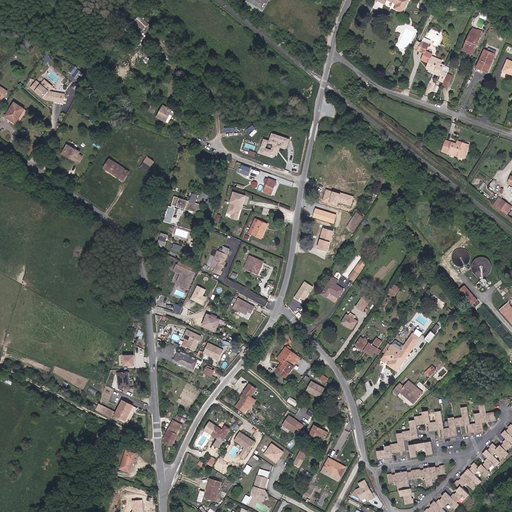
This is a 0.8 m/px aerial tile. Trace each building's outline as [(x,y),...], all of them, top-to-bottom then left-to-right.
[(264,13),(270,0),(245,0),(245,1),(264,13)] [(410,0),(376,0),(385,4),(386,0),(387,0),(401,6),(399,10),(405,13),(410,0)] [(475,53),(482,35),(473,31),(465,49),(475,53)] [(439,80),(445,82),(446,80),(449,73),(451,67),(443,63),(444,60),(433,56),(434,54),(428,51),(430,46),(423,44),(420,50),(427,53),(424,59),(431,62),(434,64),(432,70),(438,72),(437,73),(442,75),(439,80)] [(487,48),(480,66),(486,68),(489,70),(497,52),(487,48)] [(446,80),(451,82),(454,75),(449,73),(446,80)] [(40,83),(34,89),(48,101),(56,103),(58,95),(52,94),(40,83)] [(0,85),(0,100),(2,103),(9,92),(7,91),(3,88),(0,85)] [(66,105),(67,97),(58,95),(56,103),(66,105)] [(16,124),(25,110),(15,104),(6,117),(16,124)] [(164,116),(167,111),(162,108),(159,114),(164,116)] [(176,125),(182,114),(174,110),(168,120),(176,125)] [(249,134),(256,128),(252,124),(246,131),(249,134)] [(265,140),(262,146),(266,147),(264,153),(270,155),(272,151),(277,153),(280,146),(282,137),(273,134),(270,142),(265,140)] [(283,137),(282,147),(286,149),(290,140),(283,137)] [(455,142),(454,145),(443,141),(441,148),(447,150),(445,155),(456,158),(458,153),(463,154),(465,146),(455,142)] [(79,156),(81,154),(69,148),(65,155),(72,159),(71,160),(79,165),(83,159),(79,156)] [(148,172),(155,161),(147,156),(140,166),(148,172)] [(126,179),(132,171),(113,157),(107,165),(126,179)] [(265,192),(273,194),(277,182),(269,179),(269,180),(268,183),(265,192)] [(340,194),(325,189),(321,201),(337,206),(338,203),(351,207),(354,196),(340,192),(340,194)] [(240,217),(248,197),(236,193),(230,214),(235,215),(240,217)] [(191,202),(197,204),(199,198),(193,196),(191,202)] [(176,197),(173,207),(200,215),(203,206),(197,204),(191,202),(176,197)] [(498,208),(505,213),(509,207),(502,202),(502,203),(498,208)] [(336,214),(315,208),(312,217),(333,223),(336,214)] [(168,210),(166,217),(173,219),(175,212),(168,210)] [(364,217),(355,212),(346,227),(354,232),(364,217)] [(171,226),(173,219),(166,217),(164,224),(171,226)] [(263,240),(269,225),(258,221),(252,236),(263,240)] [(329,251),(336,232),(326,228),(319,248),(329,251)] [(200,249),(201,245),(195,243),(194,247),(196,248),(195,251),(192,250),(191,255),(198,257),(202,249),(200,249)] [(221,272),(230,251),(224,248),(222,254),(218,252),(211,268),(215,269),(213,273),(221,276),(223,273),(221,272)] [(266,263),(252,257),(247,269),(261,275),(266,263)] [(358,263),(353,270),(358,273),(363,266),(362,266),(358,263)] [(187,289),(195,273),(177,265),(175,271),(181,274),(177,282),(178,285),(187,289)] [(353,280),(358,273),(353,270),(349,277),(353,280)] [(336,285),(338,281),(334,278),(323,294),(328,297),(330,294),(339,299),(344,290),(336,285)] [(306,299),(315,286),(307,281),(296,297),(300,299),(302,296),(306,299)] [(399,288),(393,284),(388,293),(391,295),(390,297),(393,299),(399,288)] [(476,299),(464,284),(459,289),(471,304),(476,299)] [(206,289),(197,285),(190,300),(202,305),(206,297),(203,295),(206,289)] [(252,315),(256,308),(239,299),(234,309),(248,316),(249,313),(252,315)] [(181,313),(183,305),(176,303),(174,310),(181,313)] [(365,307),(359,303),(356,307),(362,311),(365,307)] [(511,320),(511,308),(508,303),(499,311),(509,323),(511,320)] [(357,322),(347,315),(342,323),(352,330),(357,322)] [(221,321),(208,316),(203,328),(213,332),(216,325),(218,326),(221,321)] [(429,342),(442,327),(437,323),(425,338),(429,342)] [(197,343),(198,340),(199,341),(201,337),(187,330),(183,338),(189,341),(186,347),(194,351),(197,344),(197,343)] [(392,346),(386,355),(391,359),(389,361),(387,364),(397,370),(419,337),(412,332),(399,351),(392,346)] [(376,340),(372,346),(370,345),(361,340),(356,347),(373,357),(375,354),(377,350),(381,343),(376,340)] [(218,361),(223,351),(208,343),(203,353),(218,361)] [(285,377),(295,365),(293,364),(290,362),(293,358),(296,360),(298,361),(301,357),(292,350),(289,347),(287,346),(284,350),(286,351),(280,359),(283,361),(284,362),(277,370),(285,377)] [(193,370),(197,362),(178,353),(174,360),(193,370)] [(133,355),(122,355),(122,365),(133,365),(133,355)] [(277,370),(284,362),(283,361),(276,370),(277,370)] [(427,376),(434,370),(431,366),(424,373),(427,376)] [(212,376),(214,371),(208,368),(205,373),(212,376)] [(132,388),(130,372),(120,373),(122,388),(132,388)] [(325,381),(328,376),(321,372),(318,377),(325,381)] [(422,392),(409,380),(404,387),(400,384),(395,390),(399,394),(401,391),(413,402),(422,392)] [(320,398),(325,388),(312,381),(307,391),(320,398)] [(256,390),(249,385),(244,393),(243,398),(236,407),(245,414),(248,409),(252,404),(254,401),(250,398),(256,390)] [(134,407),(123,402),(116,417),(126,422),(134,407)] [(469,425),(466,407),(460,408),(461,417),(453,419),(453,418),(447,419),(449,428),(443,429),(440,412),(434,413),(435,422),(429,423),(427,412),(421,413),(422,416),(413,418),(414,421),(408,422),(410,431),(401,433),(401,434),(396,435),(397,444),(389,446),(389,447),(384,448),(384,451),(376,452),(377,461),(382,460),(381,459),(387,458),(388,459),(391,458),(391,454),(395,453),(395,452),(401,451),(401,452),(405,452),(403,441),(407,440),(407,439),(413,438),(413,439),(417,439),(415,426),(419,425),(419,424),(425,423),(425,424),(427,424),(428,432),(433,431),(433,430),(439,429),(439,430),(440,430),(442,438),(446,437),(446,436),(452,435),(452,436),(456,436),(455,427),(459,427),(459,425),(465,424),(465,426),(467,425),(468,434),(472,433),(472,432),(478,431),(479,432),(482,431),(481,423),(485,422),(485,421),(491,420),(491,421),(495,421),(494,412),(485,414),(484,404),(478,405),(479,413),(473,414),(475,424),(469,425)] [(96,410),(112,418),(114,412),(99,405),(96,410)] [(303,426),(288,416),(282,425),(296,435),(303,426)] [(208,423),(203,431),(220,442),(228,430),(225,428),(223,433),(208,423)] [(180,429),(171,424),(164,438),(164,439),(172,443),(180,429)] [(481,482),(474,475),(478,471),(485,477),(489,473),(487,471),(493,465),(495,467),(499,462),(492,456),(496,451),(504,458),(508,454),(505,451),(511,445),(511,446),(511,437),(510,436),(511,434),(511,426),(510,424),(507,427),(508,428),(504,433),(503,432),(500,435),(505,439),(502,443),(503,443),(499,448),(498,447),(497,448),(492,444),(489,447),(490,448),(485,452),(484,451),(482,454),(487,459),(484,462),(485,463),(480,467),(479,466),(478,468),(473,463),(470,466),(471,467),(467,472),(466,471),(461,476),(462,477),(458,482),(457,481),(454,484),(458,489),(457,490),(458,491),(454,495),(453,494),(450,497),(445,493),(443,496),(443,497),(439,501),(438,500),(435,503),(434,502),(431,505),(432,506),(428,510),(427,509),(424,511),(444,511),(442,509),(448,503),(454,510),(459,505),(456,503),(462,497),(465,499),(469,495),(461,488),(466,484),(473,490),(481,482)] [(328,433),(316,425),(310,434),(315,437),(316,435),(325,440),(328,433)] [(101,440),(105,433),(99,430),(95,437),(101,440)] [(228,430),(220,442),(222,443),(230,432),(228,430)] [(244,459),(255,442),(239,432),(234,441),(244,447),(239,455),(244,459)] [(430,442),(408,446),(410,458),(416,457),(416,453),(426,452),(426,456),(432,455),(430,442)] [(284,451),(272,443),(264,454),(276,463),(284,451)] [(302,448),(297,456),(300,458),(301,458),(306,450),(302,448)] [(129,474),(138,456),(128,452),(120,470),(129,474)] [(212,466),(216,459),(212,456),(208,463),(212,466)] [(330,458),(324,468),(341,477),(346,467),(340,463),(339,465),(333,462),(334,460),(330,458)] [(388,484),(396,483),(398,492),(399,492),(400,497),(403,497),(404,505),(413,504),(412,499),(411,500),(410,494),(411,493),(411,489),(410,490),(408,481),(425,478),(427,487),(432,486),(431,480),(437,479),(436,476),(445,474),(443,466),(439,466),(439,468),(433,469),(433,468),(425,469),(425,470),(419,471),(419,470),(410,471),(411,473),(405,474),(404,472),(397,474),(397,475),(391,476),(391,475),(386,476),(388,484)] [(339,481),(341,477),(324,468),(322,472),(339,481)] [(252,490),(255,497),(256,497),(260,499),(265,495),(265,490),(264,490),(268,479),(258,476),(254,485),(252,490)] [(207,484),(210,485),(220,488),(221,483),(209,479),(207,484)] [(373,494),(370,488),(371,487),(367,479),(361,482),(363,486),(358,489),(363,499),(368,497),(370,500),(376,497),(374,493),(373,494)] [(206,500),(215,502),(220,488),(210,485),(206,500)] [(131,501),(132,511),(131,511),(142,511),(142,500),(131,501)]
